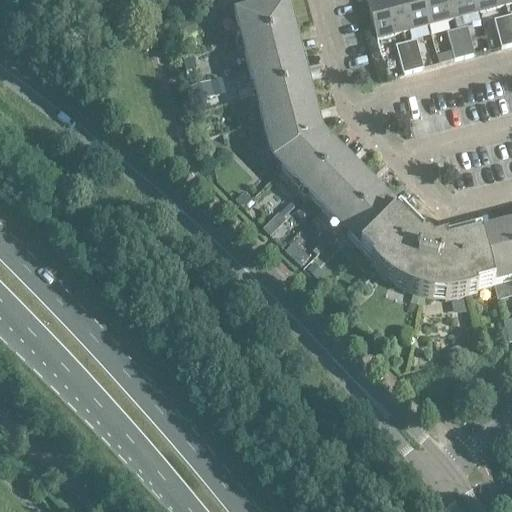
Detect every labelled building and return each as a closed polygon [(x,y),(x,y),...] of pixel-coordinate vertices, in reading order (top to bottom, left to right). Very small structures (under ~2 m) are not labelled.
[(403,35),(393,0),(391,0),(367,6),(377,42),(403,35)] [(428,29),(420,0),(393,0),(403,35),(428,29)] [(454,22),(448,0),(420,0),(428,29),(454,22)] [(479,15),(475,0),(448,0),(454,22),(479,15)] [(505,8),(502,0),(475,0),(479,15),(505,8)] [(511,0),(502,0),(505,8),(511,6),(511,0)] [(234,19),(272,165),(372,266),(369,268),(394,292),(401,296),(432,305),(445,306),(463,302),(478,299),(477,295),(511,286),(511,234),(482,243),(480,237),(433,250),(398,214),(394,219),(317,141),(281,6),(234,19)] [(511,48),(511,43),(506,20),(494,23),(501,51),(511,48)] [(182,38),(196,34),(193,23),(179,27),(182,38)] [(457,33),(464,61),(475,58),(467,30),(457,33)] [(464,61),(457,33),(446,36),(454,64),(464,61)] [(440,70),(450,67),(445,43),(435,45),(440,70)] [(406,47),(413,75),(424,72),(416,44),(406,47)] [(413,75),(406,47),(395,49),(402,77),(413,75)] [(193,60),(182,63),(185,75),(196,72),(193,60)] [(200,88),(190,91),(193,102),(203,99),(200,88)] [(244,196),(234,205),(241,213),(251,204),(244,196)]
